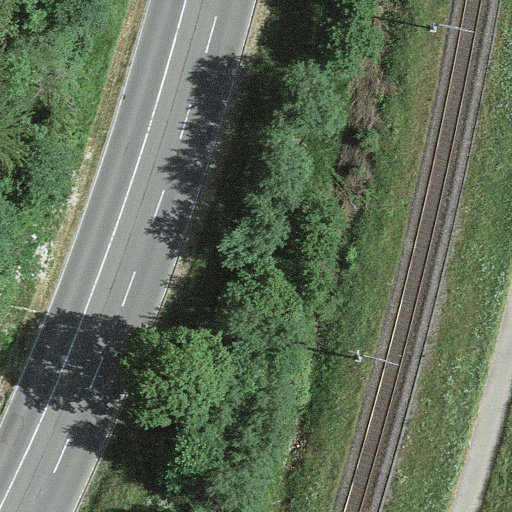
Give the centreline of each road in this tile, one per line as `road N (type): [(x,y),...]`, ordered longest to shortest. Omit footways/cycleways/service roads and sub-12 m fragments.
road 1 (primary): [(206,0),(128,255),(20,511)]
road 2 (unclassified): [(511,329),(465,511)]
